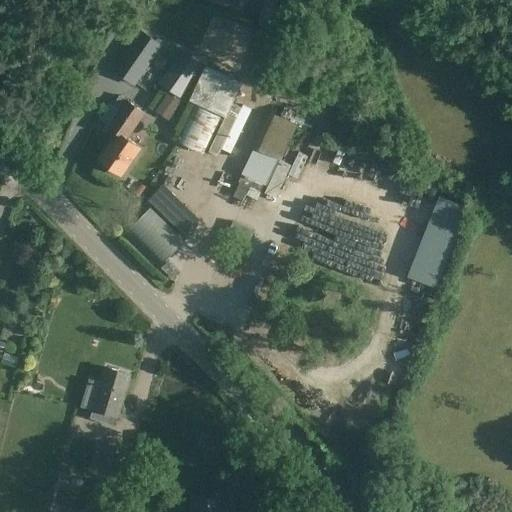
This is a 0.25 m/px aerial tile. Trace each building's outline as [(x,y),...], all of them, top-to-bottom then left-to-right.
[(200,0),(150,0),(144,17),(192,33),(203,1),(200,0)] [(272,0),(265,28),(280,32),(288,0),(272,0)] [(280,32),(265,28),(249,86),(263,90),(280,32)] [(140,40),(118,71),(141,86),(155,64),(151,61),(158,52),(140,40)] [(166,82),(182,93),(201,67),(184,55),(166,82)] [(168,92),(155,110),(171,121),(184,103),(168,92)] [(118,132),(99,160),(121,175),(140,148),(127,140),(144,113),(119,97),(113,106),(120,111),(110,126),(118,132)] [(193,102),(175,140),(205,154),(207,150),(222,116),(222,115),(193,102)] [(232,103),(228,113),(237,117),(241,107),(232,103)] [(225,118),(210,151),(218,155),(237,117),(228,113),(225,118)] [(299,147),(322,163),(330,151),(307,136),(299,147)] [(190,180),(202,161),(184,149),(171,168),(190,180)] [(292,164),(281,159),(265,192),(276,197),(292,164)] [(247,194),(258,200),(265,185),(243,175),(234,197),(244,200),(247,194)] [(185,240),(151,207),(124,234),(159,267),(185,240)] [(5,353),(1,364),(16,369),(20,358),(5,353)] [(106,368),(95,410),(118,417),(130,374),(106,368)] [(102,465),(107,445),(95,441),(90,461),(102,465)] [(107,445),(102,465),(88,511),(116,511),(122,492),(133,452),(107,445)] [(133,452),(122,492),(131,495),(142,455),(133,452)] [(193,497),(192,511),(221,511),(221,497),(193,497)]
